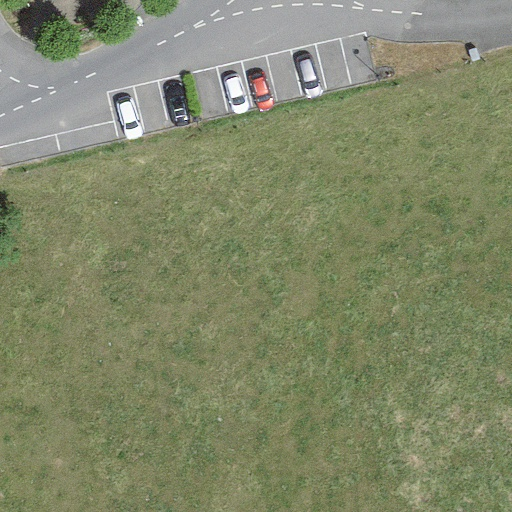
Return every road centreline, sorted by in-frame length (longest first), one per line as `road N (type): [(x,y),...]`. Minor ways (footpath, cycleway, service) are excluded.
road 1 (residential): [(5,114),(233,0)]
road 2 (residential): [(345,0),(415,14),(511,12)]
